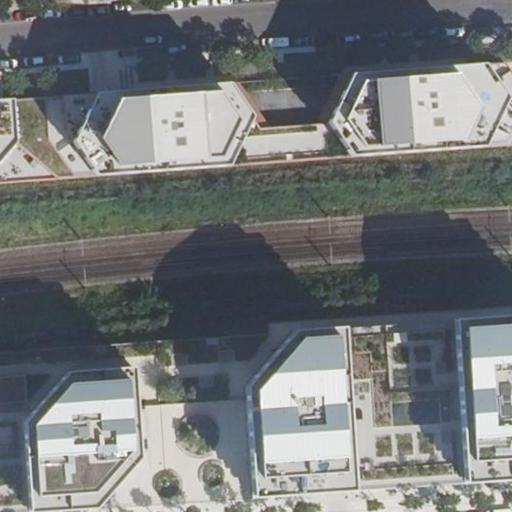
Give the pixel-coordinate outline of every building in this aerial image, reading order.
[(356,73),(330,120),(353,156),(492,150),(511,106),(511,100),(489,64),(356,73)] [(100,92),(73,134),(100,175),(232,167),(257,115),(234,82),(100,92)] [(0,194),(35,191),(27,105),(0,107),(0,194)] [(451,299),(375,301),(376,320),(451,317),(451,299)] [(316,309),(284,312),(286,329),(318,326),(316,309)] [(511,317),(453,321),(464,483),(511,481),(511,317)] [(354,491),(347,329),(294,331),(237,389),(246,500),(354,491)] [(68,371),(22,421),(28,511),(94,509),(141,457),(134,367),(68,371)]
